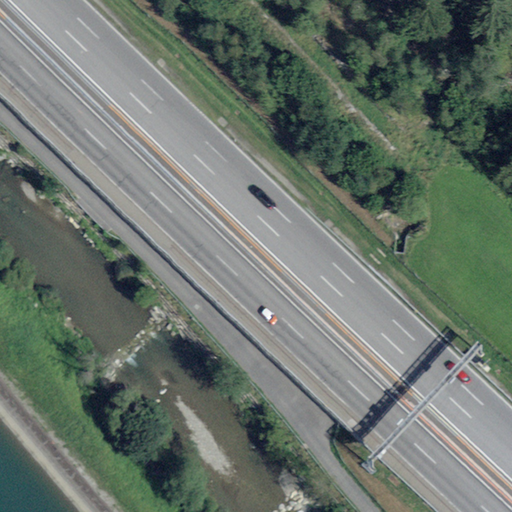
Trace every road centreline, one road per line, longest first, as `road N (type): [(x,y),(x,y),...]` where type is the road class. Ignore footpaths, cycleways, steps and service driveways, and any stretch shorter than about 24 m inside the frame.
road 1 (motorway): [(0,55),(473,511)]
road 2 (motorway): [(511,458),(46,0)]
road 3 (unclassified): [(0,110),(183,291),(370,511)]
